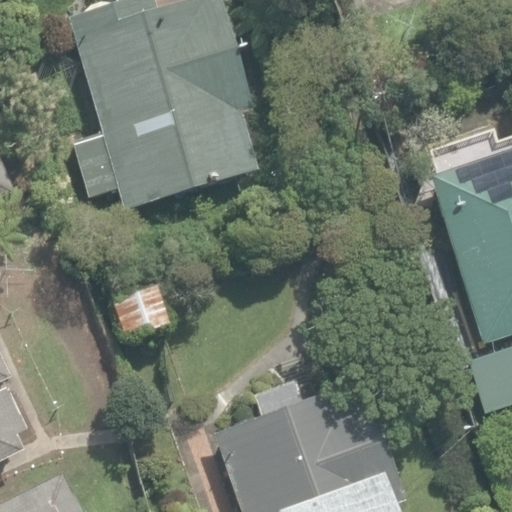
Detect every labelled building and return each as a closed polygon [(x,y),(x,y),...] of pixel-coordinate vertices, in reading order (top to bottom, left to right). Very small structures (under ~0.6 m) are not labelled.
[(116,191),(122,214),(254,173),(237,118),(246,116),(211,0),(204,0),(151,16),(146,0),(139,0),(64,23),(64,24),(99,136),(69,145),(87,200),(116,191)] [(511,154),(425,183),(478,348),(511,336),(511,154)] [(0,201),(10,197),(0,176),(0,201)] [(104,306),(118,345),(163,328),(149,290),(104,306)] [(0,466),(21,456),(13,438),(26,433),(6,392),(0,394),(0,385),(8,382),(0,365),(0,466)] [(387,511),(403,506),(402,502),(361,387),(303,408),(294,384),(252,399),(260,422),(214,439),(240,511),(387,511)] [(72,511),(55,478),(0,505),(0,511),(72,511)]
